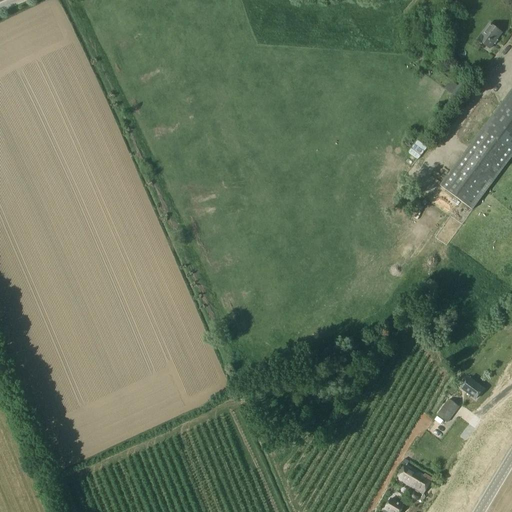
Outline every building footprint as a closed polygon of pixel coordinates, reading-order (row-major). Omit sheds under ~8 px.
[(479,39),(490,48),(494,43),(496,44),(499,40),(497,39),(502,33),(490,23),(479,39)] [(493,75),(503,61),(494,55),(484,70),(493,75)] [(456,103),(469,86),(462,81),(458,86),(451,81),(445,90),(452,95),(450,98),(456,103)] [(511,89),(482,130),(440,186),(473,210),(511,156),(511,89)] [(404,124),(409,108),(404,106),(399,122),(404,124)] [(351,275),(342,283),(350,292),(359,284),(351,275)] [(336,304),(340,307),(348,296),(344,293),(336,304)] [(476,399),(483,389),(469,378),(461,388),(476,399)] [(448,423),(460,407),(449,399),(437,415),(448,423)] [(403,466),(397,477),(401,478),(400,480),(416,489),(414,491),(411,492),(409,495),(410,499),(414,501),(417,501),(420,498),(419,494),(420,491),(424,494),(433,479),(425,474),(424,476),(408,466),(406,468),(403,466)] [(391,499),(385,509),(383,511),(400,511),(403,506),(391,499)]
